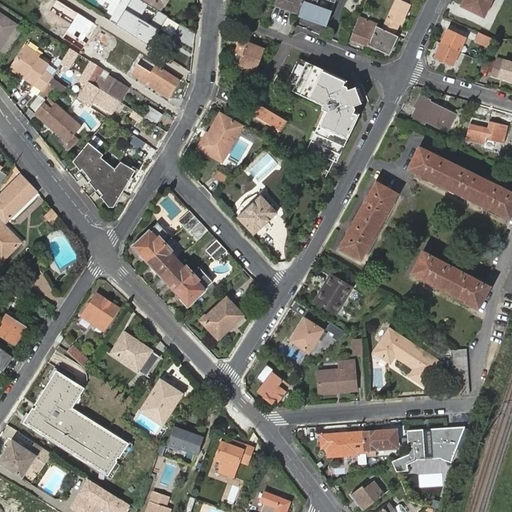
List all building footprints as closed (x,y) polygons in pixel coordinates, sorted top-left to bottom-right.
[(145,0),(130,0),(118,20),(150,40),(167,13),(160,9),(145,0)] [(146,0),(160,9),(166,0),(146,0)] [(275,0),(274,3),(281,6),(280,8),(299,15),(304,0),(275,0)] [(304,0),(299,15),(325,25),(331,10),(316,4),(317,0),(328,0),(334,2),(334,0),(310,0),(310,2),(304,0)] [(377,0),(366,0),(360,14),(365,16),(372,1),(376,3),(377,0)] [(395,0),(381,29),(394,34),(399,24),(401,25),(411,5),(400,0),(395,0)] [(483,16),(490,0),(464,0),(461,6),(483,16)] [(0,47),(16,25),(0,14),(0,47)] [(351,39),(369,46),(377,26),(378,25),(360,18),(351,39)] [(389,55),(398,36),(394,34),(381,29),(381,28),(377,26),(369,46),(389,55)] [(448,29),(441,43),(458,51),(465,37),(448,29)] [(488,48),(492,39),(478,33),(474,42),(488,48)] [(84,54),(89,47),(74,38),(70,45),(84,54)] [(247,41),(240,38),(234,52),(241,55),(238,63),(255,71),(264,50),(247,43),(247,41)] [(458,51),(441,43),(435,57),(452,65),(458,51)] [(48,83),(52,78),(52,77),(44,71),(48,65),(40,59),(41,57),(25,46),(11,69),(27,79),(35,85),(42,90),(48,83)] [(60,83),(78,53),(70,48),(52,77),(52,78),(60,83)] [(241,55),(234,52),(230,60),(238,63),(241,55)] [(511,63),(504,61),(497,59),(493,75),(499,77),(511,80),(511,63)] [(112,114),(120,101),(94,85),(92,84),(88,81),(97,65),(91,61),(81,78),(87,82),(84,88),(96,96),(92,102),(112,114)] [(291,79),(288,85),(324,102),(321,109),(328,112),(311,147),(335,159),(355,115),(352,114),(355,109),(353,106),(361,103),(356,87),(347,90),(346,87),(342,85),(343,82),(299,61),(293,76),(291,79)] [(92,84),(102,68),(97,65),(88,81),(92,84)] [(138,66),(133,74),(169,97),(179,81),(156,66),(151,74),(138,66)] [(102,68),(92,84),(94,85),(99,77),(106,81),(109,76),(110,73),(102,68)] [(94,85),(120,101),(125,93),(119,89),(122,84),(109,76),(106,81),(99,77),(94,85)] [(66,87),(60,83),(52,78),(48,83),(52,86),(62,93),(66,87)] [(48,83),(42,90),(39,95),(43,98),(52,86),(48,83)] [(119,89),(125,93),(128,88),(122,84),(119,89)] [(29,108),(34,113),(67,142),(82,126),(49,97),(46,100),(43,98),(39,95),(38,96),(29,108)] [(454,115),(423,100),(419,110),(417,109),(412,118),(425,124),(426,122),(446,132),(454,115)] [(251,113),(280,130),(284,122),(286,120),(257,103),(251,113)] [(149,106),(144,113),(156,121),(161,114),(149,106)] [(242,126),(220,113),(206,138),(204,137),(199,147),(222,160),(225,154),(234,139),(242,126)] [(399,119),(394,128),(403,133),(408,124),(399,119)] [(470,123),(465,139),(484,144),(486,139),(503,143),(508,126),(489,121),(488,128),(470,123)] [(140,148),(144,142),(129,132),(125,138),(140,148)] [(97,136),(92,143),(101,148),(105,141),(97,136)] [(103,156),(89,144),(73,163),(80,171),(101,197),(109,208),(114,208),(135,172),(121,163),(115,170),(101,158),(103,156)] [(511,193),(418,147),(408,169),(509,219),(511,212),(511,193)] [(248,173),(259,183),(278,161),(266,151),(248,173)] [(329,172),(318,165),(314,172),(324,179),(329,172)] [(1,195),(0,193),(0,258),(2,261),(21,243),(3,225),(37,192),(21,175),(1,195)] [(339,248),(342,249),(361,259),(364,253),(397,194),(376,182),(358,215),(339,248)] [(277,213),(260,195),(237,217),(253,235),(263,226),(267,222),(277,213)] [(52,209),(45,216),(54,225),(59,218),(52,209)] [(195,216),(190,210),(178,220),(184,226),(195,216)] [(195,216),(184,226),(189,232),(200,221),(195,216)] [(209,230),(200,221),(189,232),(198,241),(209,230)] [(132,246),(146,261),(166,243),(172,238),(158,223),(150,230),(149,229),(132,246)] [(222,245),(217,239),(206,250),(211,256),(222,245)] [(166,243),(146,261),(160,276),(178,260),(170,252),(172,250),(166,243)] [(222,245),(211,256),(216,261),(227,251),(222,245)] [(423,251),(417,262),(411,273),(478,308),(490,286),(455,268),(423,251)] [(185,267),(178,260),(160,276),(174,291),(193,273),(187,266),(185,267)] [(17,281),(31,290),(43,273),(29,264),(17,281)] [(199,267),(193,273),(174,291),(188,306),(205,290),(205,289),(213,282),(199,267)] [(331,275),(316,300),(336,313),(352,287),(331,275)] [(17,281),(10,292),(23,301),(31,290),(17,281)] [(118,308),(96,293),(82,315),(103,330),(118,308)] [(229,316),(237,309),(227,297),(202,321),(218,338),(235,323),(229,316)] [(243,315),(237,309),(229,316),(235,323),(243,315)] [(24,329),(26,326),(8,314),(0,326),(0,335),(14,345),(22,334),(24,329)] [(304,319),(291,341),(309,352),(322,330),(304,319)] [(325,329),(338,339),(343,333),(330,323),(325,329)] [(441,363),(388,330),(374,353),(390,364),(395,357),(414,369),(410,376),(426,386),(441,363)] [(152,351),(125,333),(112,353),(138,371),(147,377),(161,357),(152,351)] [(354,354),(363,354),(362,340),(353,341),(354,354)] [(444,363),(452,363),(451,349),(443,342),(444,363)] [(15,356),(0,346),(0,368),(5,372),(15,356)] [(74,346),(68,352),(84,367),(89,360),(74,346)] [(454,394),(469,393),(467,349),(451,349),(452,363),(454,394)] [(356,390),(354,361),(339,362),(340,370),(317,371),(319,390),(340,389),(340,391),(356,390)] [(275,371),(267,365),(257,379),(264,384),(259,392),(265,397),(265,398),(269,401),(271,401),(273,398),(277,400),(284,390),(283,390),(289,382),(283,377),(275,371)] [(80,383),(58,369),(24,422),(109,475),(130,442),(74,407),(86,387),(80,383)] [(170,397),(175,390),(161,381),(142,411),(162,423),(176,401),(170,397)] [(181,394),(175,390),(170,397),(176,401),(181,394)] [(137,423),(135,427),(141,431),(144,427),(137,423)] [(174,427),(167,446),(177,449),(178,447),(197,454),(203,438),(174,427)] [(423,430),(406,431),(408,453),(408,454),(393,461),(397,472),(414,471),(414,466),(423,460),(443,458),(451,463),(464,427),(429,429),(429,434),(423,434),(423,430)] [(328,447),(329,456),(357,454),(358,453),(366,452),(367,457),(376,456),(376,449),(397,447),(396,431),(365,433),(321,436),(322,448),(328,447)] [(12,440),(0,458),(0,463),(22,478),(37,456),(12,440)] [(246,445),(244,450),(243,452),(251,455),(255,442),(248,440),(246,445)] [(244,450),(246,445),(239,443),(237,447),(232,445),(221,441),(214,459),(221,462),(218,471),(234,477),(243,452),(244,450)] [(155,462),(160,464),(166,448),(161,446),(155,462)] [(46,462),(37,456),(31,465),(40,471),(46,462)] [(154,479),(160,464),(155,462),(149,477),(154,479)] [(374,502),(385,494),(374,480),(365,488),(363,485),(351,494),(363,510),(374,502)] [(26,511),(30,506),(0,487),(0,509),(4,511),(26,511)] [(169,511),(171,509),(165,507),(169,497),(154,491),(146,511),(169,511)] [(286,511),(291,501),(270,493),(264,491),(260,501),(266,503),(269,504),(266,511),(286,511)] [(229,509),(231,500),(220,498),(218,507),(229,509)] [(396,511),(390,503),(377,511),(396,511)]
